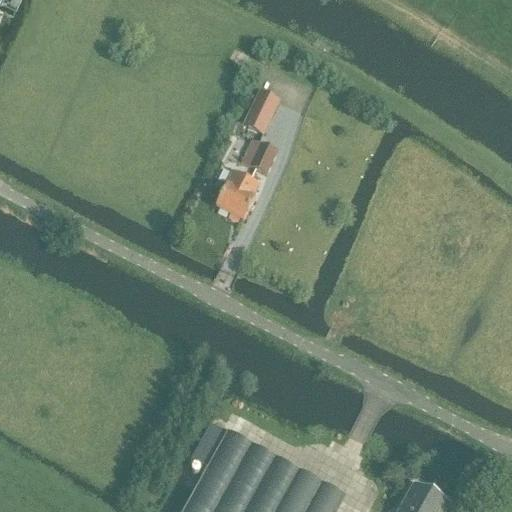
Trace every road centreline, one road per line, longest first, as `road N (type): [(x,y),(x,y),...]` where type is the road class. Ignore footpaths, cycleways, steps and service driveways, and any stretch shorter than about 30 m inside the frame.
road 1 (unclassified): [(511,453),(0,191)]
road 2 (track): [(511,75),(393,0)]
